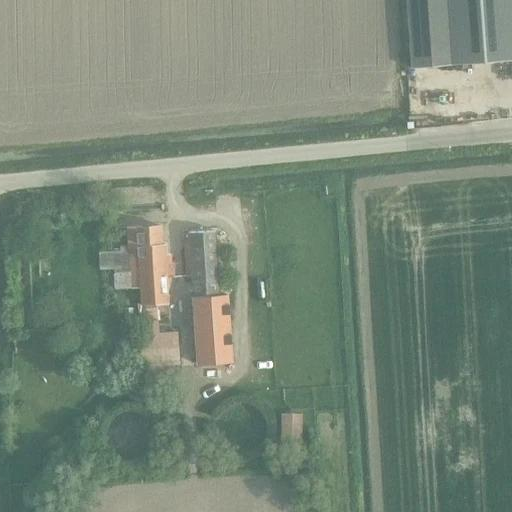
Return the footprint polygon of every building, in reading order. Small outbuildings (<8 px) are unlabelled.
[(511,0),(409,0),(414,67),(511,60),(511,0)] [(139,304),(167,302),(166,275),(174,275),(173,263),(165,264),(164,245),(160,246),(159,227),(125,229),(127,248),(129,272),(114,272),(115,288),(138,287),(139,304)] [(214,232),(188,233),(189,245),(184,245),(186,277),(192,277),(194,322),(220,322),(214,232)] [(139,322),(142,367),(144,388),(177,385),(174,332),(158,333),(158,321),(139,322)] [(220,322),(194,322),(196,382),(229,382),(226,322),(220,322)] [(301,414),(280,413),(280,440),(301,440),(301,414)]
